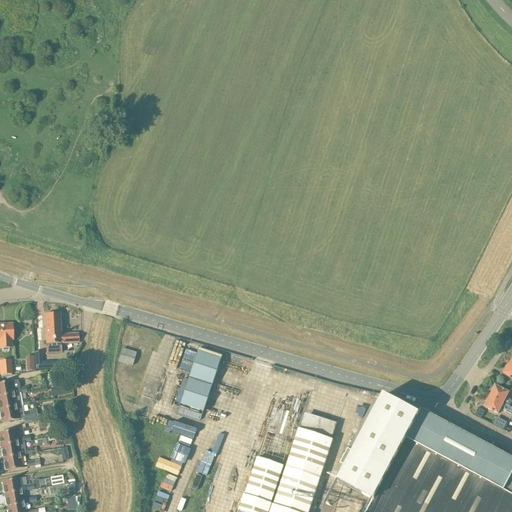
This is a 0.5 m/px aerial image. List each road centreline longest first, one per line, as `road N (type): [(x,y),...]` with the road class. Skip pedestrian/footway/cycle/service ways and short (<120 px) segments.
road 1 (unclassified): [(442,396),(415,397),(27,284)]
road 2 (residential): [(442,396),(511,296)]
